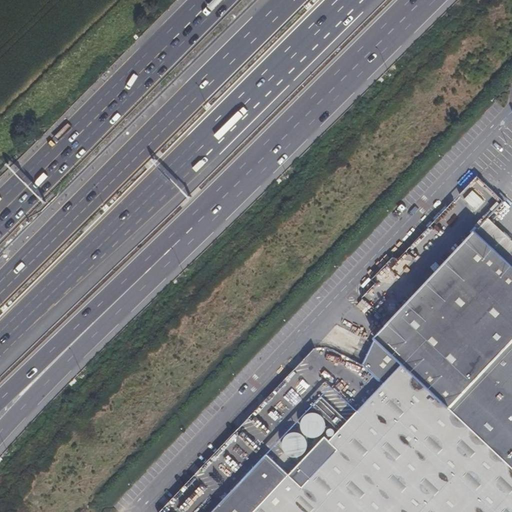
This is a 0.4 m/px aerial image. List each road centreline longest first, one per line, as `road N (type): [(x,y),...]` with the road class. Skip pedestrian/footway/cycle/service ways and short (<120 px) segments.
road 1 (motorway): [(0,345),(349,0)]
road 2 (motorway): [(287,0),(0,287)]
road 3 (motorway): [(180,238),(423,0)]
road 4 (motorway): [(0,433),(180,238)]
road 5 (motorway): [(0,401),(141,265),(180,238)]
road 6 (motorway): [(213,0),(70,143)]
